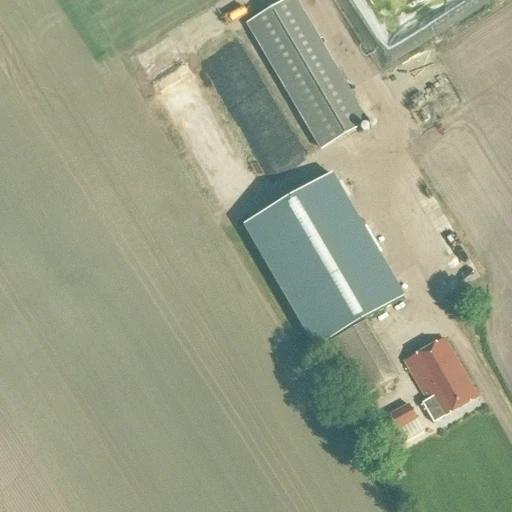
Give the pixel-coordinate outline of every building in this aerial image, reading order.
[(321,152),(366,125),(292,0),(291,0),(247,26),(321,152)] [(331,177),(241,230),(314,353),(323,348),(366,322),(404,299),(331,177)] [(366,322),(323,348),(356,402),(398,376),(366,322)] [(432,426),(477,400),(443,342),(404,365),(426,404),(421,407),(432,426)] [(391,432),(409,420),(405,413),(386,426),(391,432)]
